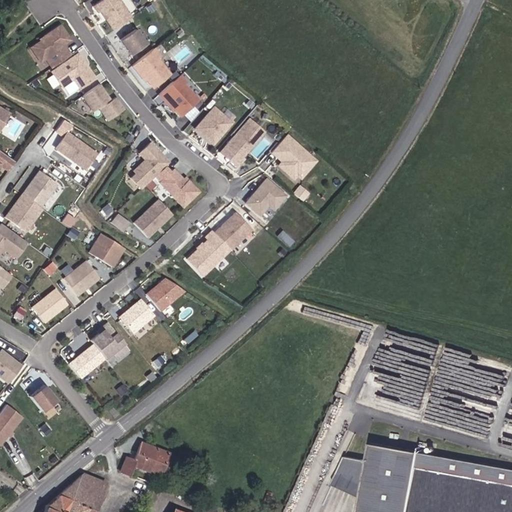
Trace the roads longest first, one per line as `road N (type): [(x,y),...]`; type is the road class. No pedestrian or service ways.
road 1 (tertiary): [(476,0),(413,127),(356,210),(284,287),(108,438)]
road 2 (residential): [(38,349),(217,191),(214,177),(123,88),(61,0)]
